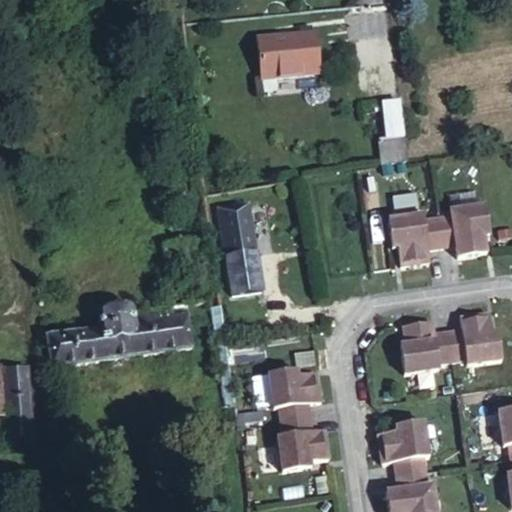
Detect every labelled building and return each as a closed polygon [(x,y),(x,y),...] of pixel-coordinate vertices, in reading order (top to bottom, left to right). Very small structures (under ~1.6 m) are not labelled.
[(323,36),(304,38),(305,43),(265,48),(269,84),(328,78),(323,36)] [(305,43),(304,38),(264,42),(265,48),(305,43)] [(394,138),(410,136),(407,101),(390,103),(394,138)] [(389,166),(413,161),(410,136),(394,138),(386,139),(389,166)] [(224,205),(236,204),(235,195),(223,196),(224,205)] [(250,202),(236,204),(224,205),(236,295),(261,293),(250,202)] [(491,205),(456,211),(457,218),(449,218),(428,222),(427,216),(390,222),(393,242),(399,242),(401,250),(404,269),(434,264),(432,250),(461,245),(463,259),(492,254),(489,227),(494,226),(491,205)] [(162,235),(170,299),(180,297),(198,296),(189,231),(162,235)] [(60,314),(39,315),(46,358),(186,340),(180,297),(170,299),(124,304),(121,297),(118,294),(114,292),(110,292),(105,293),(101,295),(98,299),(96,305),(97,318),(62,322),(60,314)] [(230,511),(246,511),(228,348),(222,295),(205,296),(219,404),(193,407),(197,434),(221,432),(230,511)] [(470,330),(455,333),(459,363),(474,360),(476,368),(511,361),(507,340),(499,341),(498,334),(495,315),(469,319),(470,330)] [(410,329),(413,348),(415,356),(409,357),(413,378),(446,373),(444,365),(459,363),(455,333),(440,336),(438,324),(410,329)] [(30,429),(21,359),(0,361),(0,387),(6,432),(30,429)] [(316,380),(297,381),(290,381),(289,374),(268,377),(272,411),(281,410),(284,438),(275,439),(279,474),(300,472),(299,465),(306,464),(324,462),(322,434),(309,435),(306,408),(318,407),(316,380)] [(396,482),(423,478),(422,464),(430,463),(426,428),(403,431),(403,436),(396,438),(378,440),(382,468),(395,467),(396,482)] [(435,511),(433,490),(425,491),(423,478),(396,482),(398,494),(384,496),(385,511),(435,511)]
